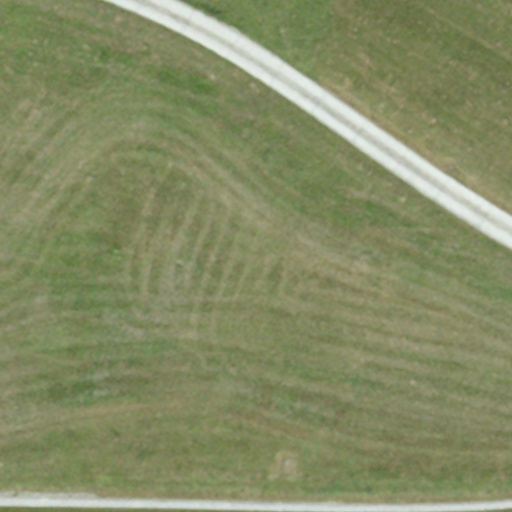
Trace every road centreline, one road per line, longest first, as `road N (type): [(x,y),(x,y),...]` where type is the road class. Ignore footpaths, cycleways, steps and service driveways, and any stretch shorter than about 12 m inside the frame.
road 1 (unclassified): [(87,0),(198,38),(511,233)]
road 2 (track): [(257,511),(0,510)]
